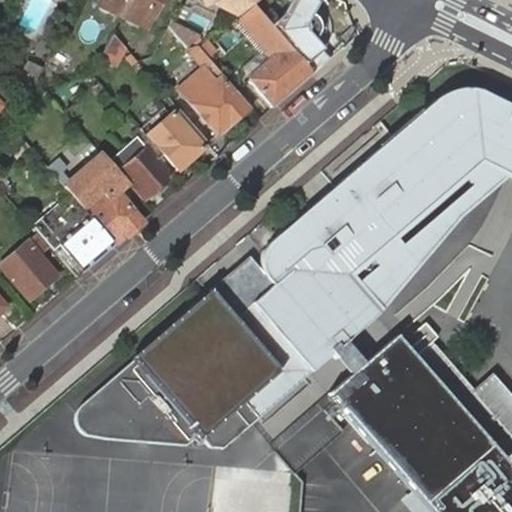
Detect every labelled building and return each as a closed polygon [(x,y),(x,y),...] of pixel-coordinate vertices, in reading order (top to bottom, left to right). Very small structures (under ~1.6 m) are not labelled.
[(101,0),(99,5),(147,29),(161,0),(101,0)] [(211,0),(204,0),(227,10),(223,6),(211,0)] [(211,0),(223,6),(227,10),(238,17),(240,16),(253,5),(258,0),(211,0)] [(271,26),(312,74),(329,59),(322,50),(323,49),(324,49),(324,48),(324,47),(325,47),(325,46),(326,46),(326,45),(327,44),(327,43),(322,40),(323,39),(323,38),(323,37),(324,36),(324,35),(324,34),(324,33),(324,32),(324,31),(325,30),(325,29),(325,28),(324,27),(324,26),(324,24),(324,23),(323,22),(323,21),(323,20),(323,19),(322,18),(321,17),(320,16),(320,15),(319,15),(324,11),(324,10),(323,10),(323,9),(322,9),(322,8),(321,8),(320,7),(320,6),(319,6),(318,5),(317,5),(317,4),(316,4),(309,0),(289,0),(281,17),(271,26)] [(272,109),(312,74),(271,26),(253,5),(240,16),(262,40),(268,35),(281,51),(264,66),(257,58),(243,70),(250,78),(248,80),(272,109)] [(166,23),(162,37),(191,45),(195,31),(166,23)] [(98,58),(114,66),(123,48),(107,40),(98,58)] [(197,47),(185,49),(204,70),(177,91),(190,106),(217,136),(247,110),(221,79),(222,78),(197,47)] [(28,62),(15,89),(21,92),(32,89),(42,69),(28,62)] [(275,289),(254,307),(313,375),(333,357),(337,362),(345,355),(341,351),(347,345),(380,317),(346,279),(482,161),(511,175),(511,108),(478,92),(473,91),(466,91),(462,91),(456,92),(450,93),(444,95),(440,98),(436,100),(431,104),(418,114),(390,138),(269,243),(265,247),(263,251),(262,256),(261,262),(261,267),(263,272),(265,278),(275,289)] [(161,156),(175,172),(203,149),(199,145),(203,142),(176,112),(172,115),(170,113),(168,115),(163,109),(138,130),(145,138),(161,156)] [(23,142),(9,126),(5,138),(5,139),(14,150),(23,142)] [(145,138),(138,130),(131,136),(134,139),(108,162),(142,201),(169,177),(159,165),(155,161),(160,157),(161,156),(145,138)] [(113,246),(139,223),(121,202),(123,200),(110,185),(101,193),(97,189),(78,205),(87,216),(113,246)] [(75,278),(113,246),(87,216),(78,205),(70,196),(32,228),(38,235),(48,247),(49,248),(75,278)] [(37,257),(48,247),(38,235),(0,267),(27,299),(54,277),(37,257)] [(248,258),(209,292),(210,294),(235,323),(254,307),(275,289),(265,278),(248,258)] [(235,323),(210,294),(85,402),(81,407),(80,413),(79,419),(81,425),(84,431),(89,435),(108,439),(187,449),(199,438),(210,451),(224,452),(259,421),(245,404),(279,374),(235,323)] [(350,376),(328,395),(429,511),(511,511),(511,450),(501,460),(395,337),(364,364),(350,376)] [(345,355),(337,362),(350,376),(364,364),(347,345),(341,351),(345,355)]
